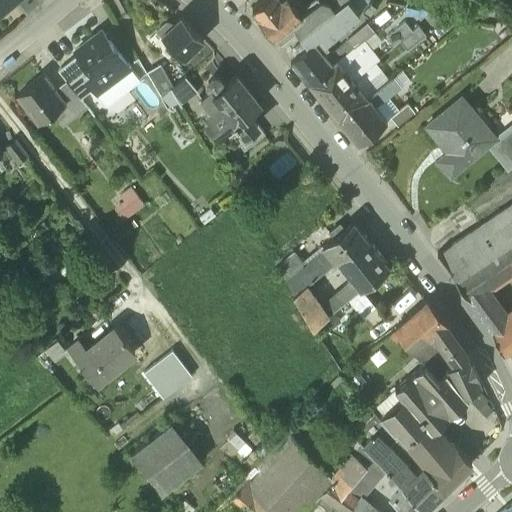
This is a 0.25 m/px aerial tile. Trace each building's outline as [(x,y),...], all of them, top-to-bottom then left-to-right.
[(0,0),(0,11),(13,0),(0,0)] [(262,0),(251,9),(258,17),(257,18),(273,38),(290,24),(300,36),(333,9),(329,2),(323,0),(319,0),(301,14),(289,0),(262,0)] [(344,0),(333,9),(300,36),(307,45),(290,59),(308,82),(309,82),(331,63),(327,57),(322,51),(327,46),(324,42),(358,14),(347,0),(344,0)] [(181,18),(161,37),(168,45),(164,48),(172,56),(171,57),(179,65),(203,41),(181,18)] [(404,20),(385,35),(393,45),(399,40),(411,30),(404,20)] [(367,22),(346,39),(353,46),(362,40),(374,30),(367,22)] [(411,30),(399,40),(406,49),(425,34),(418,25),(411,30)] [(130,68),(100,31),(75,51),(90,70),(82,77),(96,94),(130,68)] [(346,39),(330,53),(331,54),(327,57),(331,63),(337,59),(353,46),(346,39)] [(353,46),(337,59),(351,78),(361,70),(372,61),(376,58),(362,40),(353,46)] [(331,63),(309,82),(323,100),(351,78),(337,59),(331,63)] [(372,61),(361,70),(370,82),(382,74),(372,61)] [(173,86),(159,64),(146,72),(161,96),(170,89),(173,86)] [(361,70),(351,78),(366,96),(375,88),(370,82),(361,70)] [(382,74),(370,82),(375,88),(386,80),(382,74)] [(375,88),(366,96),(373,104),(379,100),(381,102),(401,87),(392,75),(386,80),(375,88)] [(43,76),(16,96),(38,124),(51,114),(64,104),(53,89),(43,76)] [(173,86),(170,89),(177,100),(180,106),(193,100),(185,91),(191,86),(184,77),(173,86)] [(351,78),(323,100),(337,118),(366,96),(351,78)] [(235,79),(214,96),(211,91),(201,99),(208,109),(205,111),(212,118),(207,122),(218,136),(247,113),(257,105),(235,79)] [(86,108),(65,80),(53,89),(64,104),(73,117),(74,118),(86,108)] [(177,100),(170,89),(161,96),(166,106),(177,100)] [(366,96),(337,118),(357,143),(386,121),(373,104),(366,96)] [(494,137),(460,96),(426,125),(448,150),(438,159),(450,174),(484,145),(487,143),(494,137)] [(64,104),(51,114),(61,126),(73,117),(64,104)] [(407,104),(390,118),(397,127),(414,113),(407,104)] [(256,125),(247,113),(234,124),(243,136),(256,125)] [(511,122),(494,136),(494,137),(487,143),(507,168),(511,163),(511,122)] [(256,125),(243,136),(234,124),(224,131),(242,154),(265,136),(256,125)] [(27,156),(15,140),(6,147),(18,163),(27,156)] [(127,219),(149,203),(135,184),(113,200),(127,219)] [(511,204),(437,255),(467,297),(482,288),(485,292),(488,290),(511,273),(511,204)] [(342,233),(338,228),(330,235),(334,240),(322,249),(325,253),(305,270),(303,271),(311,281),(336,262),(364,239),(353,225),(342,233)] [(364,239),(336,262),(352,282),(320,308),(327,318),(332,314),(348,301),(361,291),(388,269),(364,239)] [(305,270),(292,254),(276,268),(293,297),(304,287),(311,281),(303,271),(305,270)] [(97,272),(88,279),(93,285),(102,279),(97,272)] [(315,301),(304,287),(293,297),(312,330),(316,327),(327,318),(320,308),(315,301)] [(482,288),(467,297),(481,316),(495,305),(489,297),(488,296),(485,292),(482,288)] [(368,300),(361,291),(348,301),(355,310),(368,300)] [(460,345),(445,324),(427,302),(413,314),(432,338),(439,346),(447,355),(460,345)] [(495,305),(481,316),(491,330),(506,320),(495,305)] [(339,324),(332,314),(327,318),(316,327),(323,337),(339,324)] [(432,338),(413,314),(394,331),(413,352),(424,364),(438,379),(446,373),(445,372),(446,370),(445,367),(434,355),(432,357),(422,345),(432,338)] [(511,315),(506,320),(491,330),(503,355),(511,348),(511,315)] [(115,328),(86,349),(79,340),(69,348),(96,382),(134,351),(123,336),(122,337),(115,328)] [(56,340),(35,357),(44,367),(65,352),(56,340)] [(460,345),(447,355),(455,365),(468,356),(460,345)] [(163,398),(191,376),(171,349),(142,371),(163,398)] [(446,370),(445,372),(452,381),(465,397),(482,387),(468,356),(455,365),(446,370)] [(438,379),(424,364),(394,390),(403,399),(404,399),(422,420),(425,417),(423,416),(448,394),(444,388),(452,381),(446,373),(438,379)] [(129,366),(112,381),(122,392),(139,377),(129,366)] [(452,381),(444,388),(448,394),(423,416),(425,417),(422,420),(427,425),(429,423),(435,429),(468,400),(465,397),(452,381)] [(422,420),(404,399),(403,399),(381,421),(385,426),(394,435),(396,434),(401,440),(407,446),(427,425),(422,420)] [(254,459),(264,449),(255,440),(261,434),(247,420),(231,435),(254,459)] [(201,460),(171,422),(130,453),(160,492),(201,460)] [(435,429),(429,423),(427,425),(407,446),(423,466),(421,467),(423,468),(445,492),(471,466),(435,429)] [(394,435),(385,426),(374,437),(388,451),(401,440),(396,434),(394,435)] [(287,429),(226,497),(243,511),(306,511),(321,495),(333,480),(287,429)] [(388,451),(374,437),(367,444),(365,443),(362,446),(373,458),(384,469),(402,488),(411,497),(425,511),(445,492),(423,468),(413,478),(388,451)] [(362,446),(353,455),(354,455),(355,455),(367,466),(373,458),(362,446)] [(354,455),(333,479),(333,480),(321,495),(341,511),(347,511),(357,499),(346,490),(367,466),(355,455),(354,455)] [(367,466),(346,490),(357,499),(384,469),(373,458),(367,466)] [(411,497),(402,488),(392,500),(400,508),(396,511),(424,511),(425,511),(411,497)] [(372,511),(357,499),(347,511),(372,511)]
